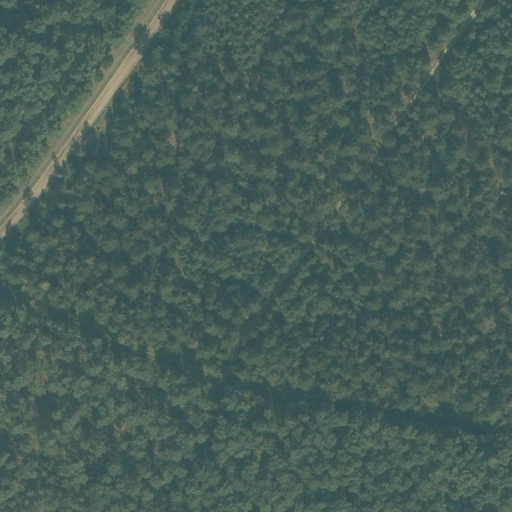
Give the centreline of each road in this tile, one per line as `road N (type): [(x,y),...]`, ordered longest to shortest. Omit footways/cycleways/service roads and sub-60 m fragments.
road 1 (track): [(511,435),(388,400),(170,359),(77,330),(0,288)]
road 2 (track): [(0,232),(172,0)]
